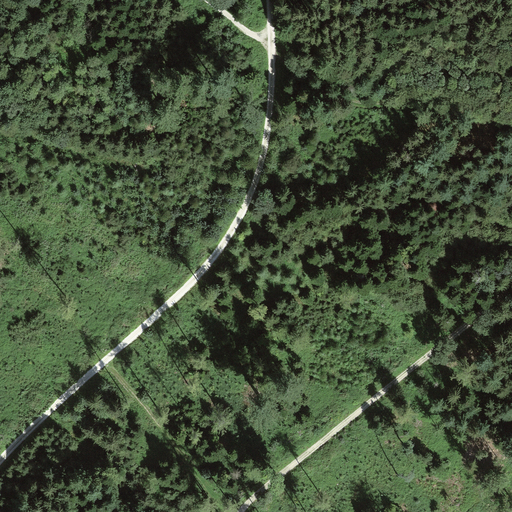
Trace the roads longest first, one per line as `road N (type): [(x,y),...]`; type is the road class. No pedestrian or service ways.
road 1 (track): [(0,463),(181,291),(249,196),(268,130),(268,0)]
road 2 (track): [(238,511),(511,287)]
